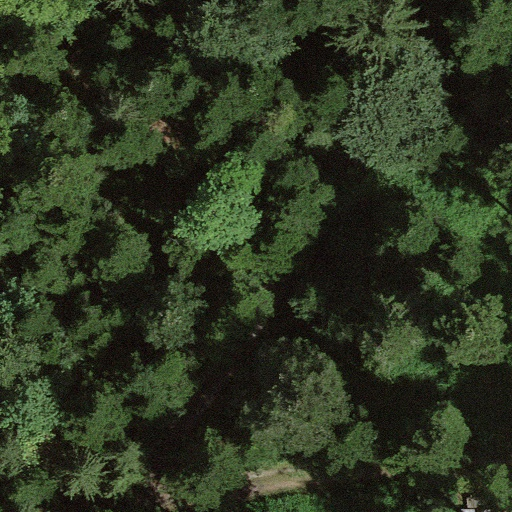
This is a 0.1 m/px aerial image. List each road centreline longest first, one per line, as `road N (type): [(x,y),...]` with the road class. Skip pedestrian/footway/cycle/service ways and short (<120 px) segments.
road 1 (track): [(413,0),(347,160),(262,321),(181,435),(130,489),(92,511)]
road 2 (track): [(130,489),(376,468),(511,466)]
